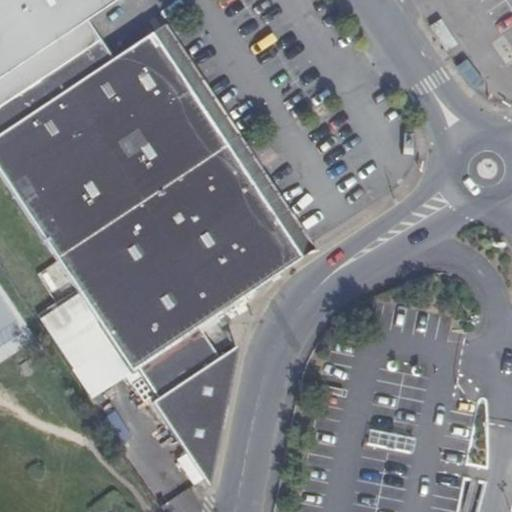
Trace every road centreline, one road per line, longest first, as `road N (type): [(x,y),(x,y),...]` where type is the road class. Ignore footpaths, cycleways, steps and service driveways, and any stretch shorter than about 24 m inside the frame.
road 1 (residential): [(236,511),(267,354),(305,303),(357,256),(453,189)]
road 2 (unclassified): [(373,0),(464,139)]
